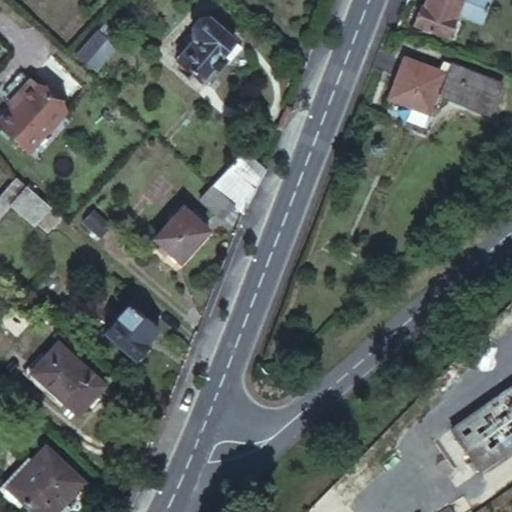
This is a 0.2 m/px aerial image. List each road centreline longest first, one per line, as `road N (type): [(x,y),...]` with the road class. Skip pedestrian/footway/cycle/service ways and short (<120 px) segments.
road 1 (secondary): [(182,451),(365,0)]
road 2 (residential): [(511,228),(244,450),(182,451)]
